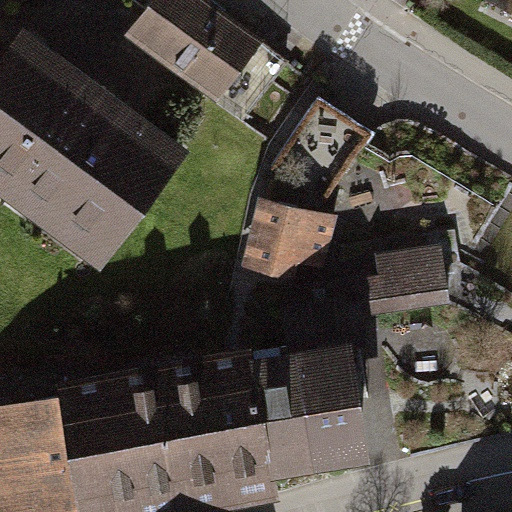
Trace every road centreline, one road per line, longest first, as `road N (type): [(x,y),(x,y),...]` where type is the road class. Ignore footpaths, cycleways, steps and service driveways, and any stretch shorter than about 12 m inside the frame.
road 1 (residential): [(294,0),(350,44),(511,135)]
road 2 (residential): [(511,467),(304,511)]
